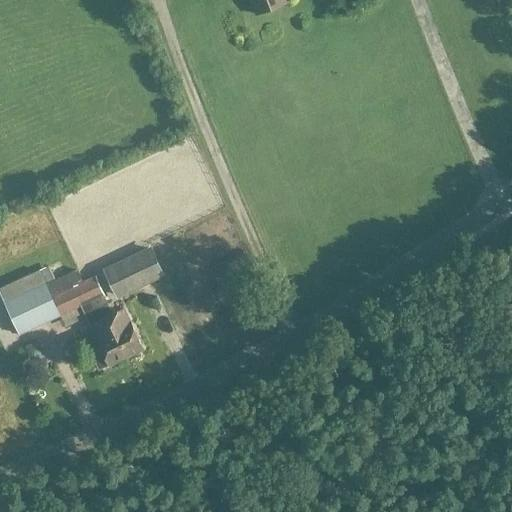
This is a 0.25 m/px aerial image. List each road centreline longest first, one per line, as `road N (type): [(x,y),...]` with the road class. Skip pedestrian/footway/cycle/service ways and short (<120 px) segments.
road 1 (tertiary): [(0,480),(194,390),(511,195)]
road 2 (unknown): [(251,358),(115,23)]
road 3 (track): [(418,0),(501,201)]
